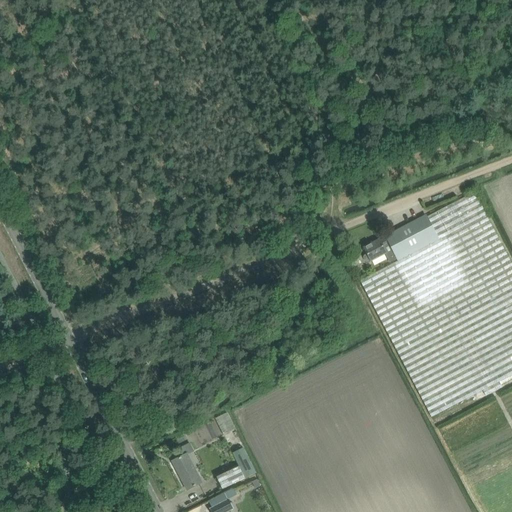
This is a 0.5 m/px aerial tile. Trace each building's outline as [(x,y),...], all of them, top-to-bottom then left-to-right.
[(398,261),(360,281),(431,417),(482,390),(485,396),(502,387),(499,382),(511,374),(511,264),(493,227),(487,215),(475,192),(454,203),(427,217),(426,215),(385,236),(386,237),(380,240),(379,240),(364,247),(368,254),(364,256),(364,257),(366,261),(367,262),(371,260),(371,261),(385,253),(390,263),(397,259),(398,261)] [(224,435),(235,429),(227,413),(216,418),(224,435)] [(189,452),(196,449),(193,442),(186,445),(189,452)] [(243,448),(233,453),(239,466),(244,478),(245,479),(256,473),(243,448)] [(188,490),(196,485),(202,482),(187,454),(173,461),(188,490)] [(217,477),(223,489),(244,478),(239,466),(217,477)] [(257,479),(252,482),(256,489),(261,486),(257,479)] [(234,489),(225,494),(228,499),(229,499),(237,495),(234,489)] [(234,508),(229,499),(228,499),(210,509),(211,511),(227,511),(228,511),(234,508)]
